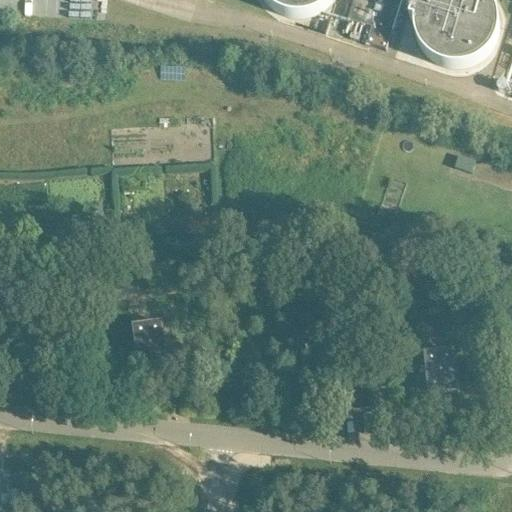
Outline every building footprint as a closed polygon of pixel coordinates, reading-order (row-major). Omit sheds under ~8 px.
[(0,0),(0,18),(83,22),(84,0),(0,0)] [(262,0),(263,1),(265,4),(268,7),(271,10),(274,12),(278,15),(281,17),(283,18),(287,19),(293,20),(296,20),(299,20),(302,20),(304,20),(310,19),(313,18),(315,17),(318,16),(322,14),(325,12),(327,9),(330,7),(332,4),(334,1),(335,0),(262,0)] [(355,0),(354,4),(348,22),(372,30),(367,46),(385,52),(386,53),(403,0),(355,0)] [(410,22),(415,24),(415,27),(415,31),(415,34),(415,36),(416,39),(417,41),(418,45),(419,48),(421,51),(423,54),(426,57),(429,60),(432,63),(437,66),(441,68),(445,69),(450,70),(453,71),(457,71),(461,71),(466,70),(470,69),(474,67),(477,66),(481,64),(485,61),(488,58),(491,54),(493,51),(496,46),(497,42),(498,38),(499,35),(499,33),(499,30),(499,27),(499,24),(499,22),(498,18),(497,14),(495,10),(494,7),(492,4),(489,1),(488,0),(425,0),(425,1),(423,3),(421,6),(420,8),(415,7),(410,22)] [(134,330),(140,368),(168,364),(162,325),(134,330)] [(453,354),(426,356),(430,395),(457,393),(453,354)] [(341,413),(376,410),(374,382),(338,385),(341,413)]
